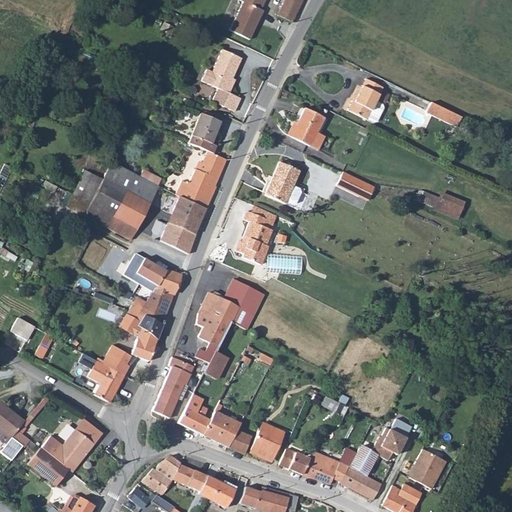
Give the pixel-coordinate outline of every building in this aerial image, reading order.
[(242,2),(229,31),(249,40),(263,11),(260,10),(265,1),(263,0),(237,0),(238,0),(242,2)] [(284,0),(277,16),(291,23),(302,0),(284,0)] [(228,93),(232,85),(228,83),(230,77),(232,78),(241,59),(222,50),(211,73),(205,70),(200,81),(218,89),(212,102),(234,112),(240,99),(228,93)] [(366,120),(373,123),(376,122),(383,108),(382,105),(375,102),(382,88),(365,79),(354,102),(352,101),(347,110),(366,120)] [(449,112),(430,103),(426,113),(445,122),(449,112)] [(296,124),(290,137),(317,150),(324,137),(316,133),(323,118),(304,109),(296,124)] [(199,114),(187,144),(207,152),(212,154),(216,146),(210,143),(219,122),(199,114)] [(287,135),(290,137),(296,124),(293,122),(287,135)] [(443,138),(449,140),(456,126),(446,122),(443,128),(447,130),(443,138)] [(175,195),(178,197),(205,209),(215,187),(214,186),(225,160),(212,154),(207,152),(198,171),(195,169),(188,184),(181,181),(175,195)] [(278,162),(264,195),(284,204),(284,202),(291,205),(295,204),(300,193),(298,189),(291,186),(298,171),(278,162)] [(66,206),(66,207),(83,217),(83,216),(130,241),(136,229),(135,228),(161,179),(143,170),(139,178),(111,163),(102,180),(84,171),(72,195),(66,206)] [(3,164),(0,170),(0,178),(5,181),(12,168),(3,164)] [(365,183),(342,172),(335,186),(358,197),(365,183)] [(373,187),(365,183),(358,197),(367,201),(373,187)] [(415,198),(433,206),(437,196),(420,188),(415,198)] [(66,193),(61,203),(66,206),(72,195),(66,193)] [(195,235),(194,234),(205,209),(178,197),(159,241),(188,255),(195,235)] [(461,207),(438,198),(433,209),(457,219),(461,207)] [(252,206),(249,213),(265,220),(262,227),(269,230),(275,215),(252,206)] [(245,244),(239,242),(238,242),(235,251),(243,255),(241,258),(260,265),(267,246),(265,245),(271,230),(269,230),(262,227),(265,220),(249,213),(245,212),(242,220),(248,222),(242,238),(247,239),(245,244)] [(157,235),(160,228),(145,223),(143,231),(157,235)] [(90,231),(81,226),(79,232),(88,236),(90,231)] [(4,238),(0,245),(0,250),(16,260),(22,249),(4,238)] [(152,292),(152,291),(171,300),(180,275),(165,270),(167,267),(157,262),(154,265),(136,255),(124,276),(152,292)] [(224,298),(223,300),(236,307),(229,322),(246,330),(263,295),(233,280),(224,298)] [(136,297),(130,308),(126,314),(139,321),(136,326),(156,340),(158,335),(157,335),(161,325),(161,326),(164,318),(157,315),(160,310),(166,313),(171,300),(152,291),(152,292),(145,302),(136,297)] [(208,293),(197,314),(196,325),(202,328),(199,334),(198,334),(197,337),(198,338),(209,343),(216,347),(229,322),(236,307),(223,300),(212,295),(208,293)] [(164,318),(166,313),(160,310),(157,315),(164,318)] [(156,340),(136,326),(139,321),(126,314),(118,327),(132,335),(132,334),(136,337),(130,355),(148,362),(156,340)] [(17,318),(9,331),(26,340),(34,328),(17,318)] [(36,326),(29,339),(37,344),(44,331),(36,326)] [(194,357),(208,363),(216,347),(209,343),(205,352),(198,349),(194,357)] [(45,349),(38,346),(34,355),(40,359),(45,349)] [(253,349),(248,346),(245,352),(251,355),(253,349)] [(208,363),(203,374),(215,380),(226,358),(214,352),(208,363)] [(109,355),(103,365),(103,366),(123,377),(128,367),(109,355)] [(171,367),(151,411),(168,419),(176,399),(180,400),(184,392),(180,391),(183,385),(185,386),(193,367),(171,357),(168,366),(171,367)] [(101,381),(93,395),(109,403),(123,377),(103,366),(103,365),(95,361),(88,373),(101,381)] [(177,423),(201,435),(209,420),(203,417),(207,409),(200,406),(203,400),(192,395),(177,423)] [(336,403),(325,397),(320,406),(332,411),(336,403)] [(327,422),(337,427),(347,407),(337,402),(327,422)] [(0,440),(16,453),(22,446),(10,438),(16,431),(23,422),(0,404),(0,440)] [(209,420),(201,435),(227,447),(235,432),(239,424),(213,412),(209,420)] [(82,420),(74,430),(91,443),(99,433),(82,420)] [(261,423),(257,432),(264,434),(268,426),(261,423)] [(249,450),(272,460),(284,433),(268,426),(264,434),(257,432),(249,450)] [(378,437),(370,452),(376,455),(387,461),(391,453),(396,455),(405,438),(385,428),(380,438),(378,437)] [(49,436),(40,449),(71,473),(76,467),(74,466),(85,452),(86,454),(93,445),(91,443),(74,430),(62,446),(49,436)] [(22,446),(27,439),(16,431),(10,438),(22,446)] [(235,432),(227,447),(244,454),(250,437),(235,432)] [(29,441),(24,445),(29,449),(33,445),(29,441)] [(35,454),(39,449),(33,445),(29,449),(35,454)] [(356,454),(349,468),(364,476),(376,455),(370,452),(360,447),(356,454)] [(67,470),(39,449),(35,454),(27,465),(46,479),(47,478),(54,483),(52,485),(54,486),(67,470)] [(285,449),(278,465),(302,475),(309,460),(306,458),(308,453),(304,452),(302,457),(285,449)] [(344,449),(339,462),(312,452),(309,460),(302,475),(329,485),(333,478),(339,482),(347,467),(349,468),(356,454),(344,449)] [(445,462),(421,449),(414,464),(415,465),(408,478),(430,490),(445,462)] [(158,464),(154,470),(171,481),(171,480),(179,465),(168,457),(158,464)] [(205,476),(179,465),(171,480),(198,491),(205,476)] [(339,482),(339,483),(372,501),(381,485),(364,476),(349,468),(347,467),(339,482)] [(152,469),(140,482),(162,495),(171,481),(154,470),(152,469)] [(198,491),(187,511),(197,511),(204,498),(225,508),(234,490),(205,476),(198,491)] [(392,511),(411,511),(421,494),(403,484),(400,490),(391,486),(381,506),(392,511)] [(244,488),(239,504),(264,511),(283,511),(288,499),(260,491),(260,493),(244,488)] [(134,489),(127,497),(141,508),(142,508),(147,500),(134,489)] [(58,509),(56,511),(89,511),(93,506),(74,495),(70,496),(64,506),(61,510),(58,509)] [(293,511),(298,497),(289,495),(288,499),(285,510),(292,511),(293,511)] [(178,511),(173,508),(174,508),(155,496),(150,502),(165,511),(178,511)]
